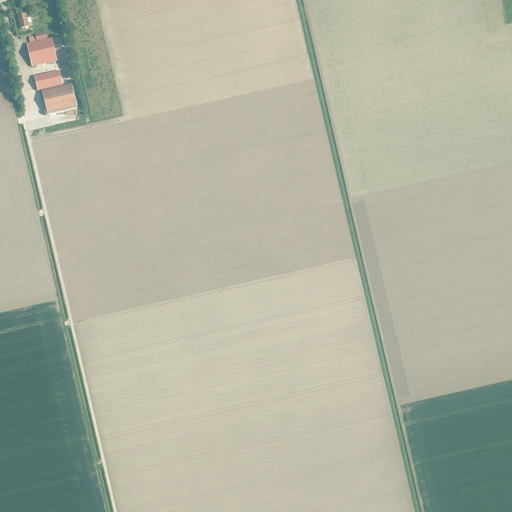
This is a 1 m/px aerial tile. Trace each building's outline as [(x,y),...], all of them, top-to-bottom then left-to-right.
[(20,29),(29,27),(26,14),(17,16),(20,29)] [(35,36),(36,42),(47,39),(46,32),(35,35),(35,36)] [(32,67),(57,61),(51,38),(47,39),(36,42),(27,44),(32,67)] [(42,90),(63,85),(59,71),(35,77),(38,91),(42,90)] [(73,83),(42,90),(48,114),(79,107),(73,83)]
